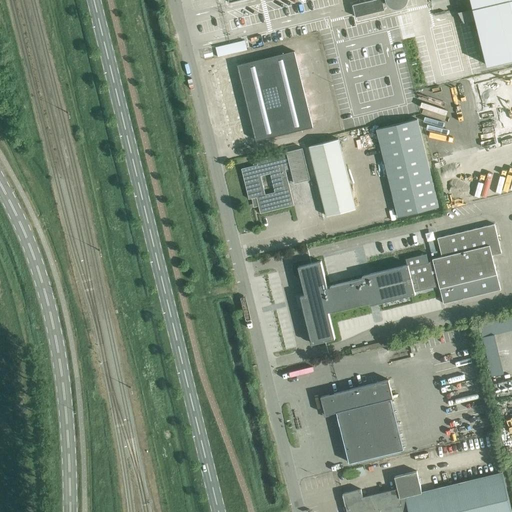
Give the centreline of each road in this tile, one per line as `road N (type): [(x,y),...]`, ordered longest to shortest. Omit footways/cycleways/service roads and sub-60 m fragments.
road 1 (secondary): [(219,511),(94,0)]
road 2 (unclassified): [(298,511),(174,0)]
road 3 (tertiary): [(68,511),(60,363),(43,282),(0,184)]
road 4 (unknown): [(235,251),(374,212),(381,187),(369,153)]
road 5 (unknown): [(269,392),(306,383),(320,436),(317,455),(286,463)]
